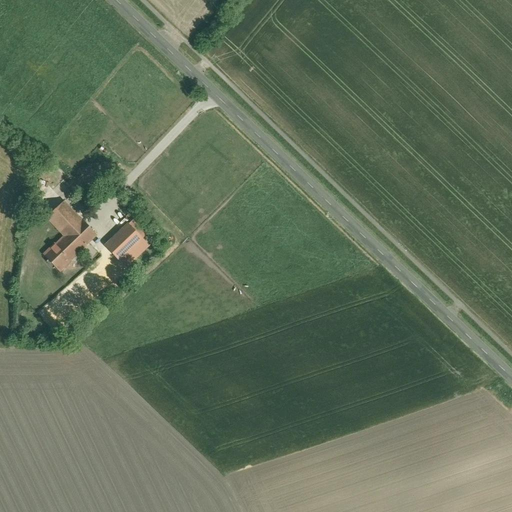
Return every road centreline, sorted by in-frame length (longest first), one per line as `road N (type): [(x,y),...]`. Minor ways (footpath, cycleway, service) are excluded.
road 1 (tertiary): [(115,0),(511,379)]
road 2 (unknown): [(209,90),(92,221)]
